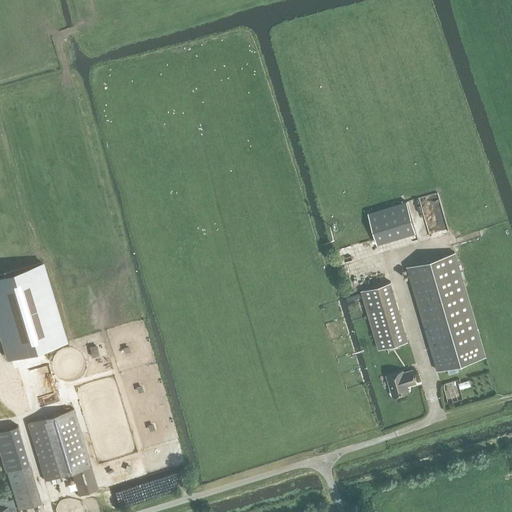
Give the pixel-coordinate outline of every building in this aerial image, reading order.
[(368,213),(376,238),(378,244),(416,232),(407,202),(407,201),(368,213)] [(486,355),(455,252),(407,266),(438,370),(486,355)] [(42,261),(0,274),(0,330),(8,358),(66,340),(42,261)] [(408,340),(391,281),(362,290),(363,293),(347,297),(348,300),(364,296),(379,348),(408,340)] [(457,365),(447,368),(449,373),(458,370),(457,365)] [(403,370),(387,375),(393,395),(409,391),(407,383),(411,382),(411,383),(417,382),(413,369),(404,372),(403,370)] [(94,480),(90,466),(91,466),(74,408),(27,422),(45,480),(72,472),(79,495),(98,489),(95,479),(94,480)] [(0,448),(7,470),(30,463),(18,425),(0,430),(0,448)] [(18,509),(41,502),(30,463),(7,470),(6,470),(15,497),(18,509)] [(18,509),(15,497),(7,500),(9,506),(0,508),(0,511),(17,511),(19,511),(18,509)]
